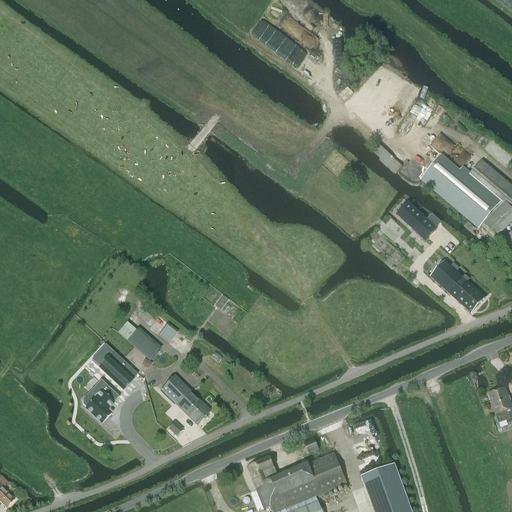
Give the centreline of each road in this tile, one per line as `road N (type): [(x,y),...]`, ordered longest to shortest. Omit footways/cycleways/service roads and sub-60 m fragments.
road 1 (unclassified): [(511,307),(39,511)]
road 2 (unclassified): [(122,511),(511,341)]
road 3 (track): [(481,511),(441,397),(425,375)]
road 4 (track): [(425,511),(388,396)]
